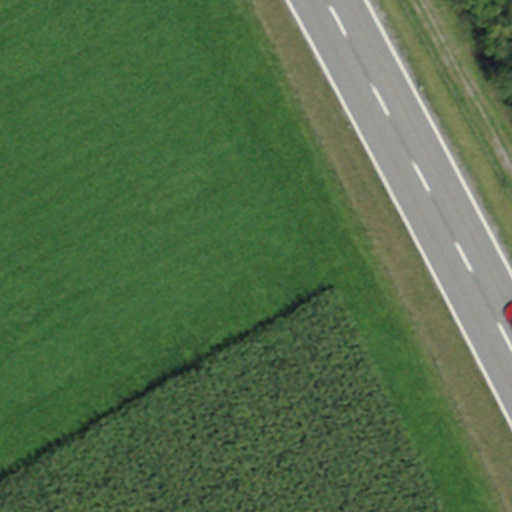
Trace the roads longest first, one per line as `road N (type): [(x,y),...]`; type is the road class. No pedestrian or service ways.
road 1 (primary): [(511,345),(326,0)]
road 2 (track): [(412,0),(511,189)]
